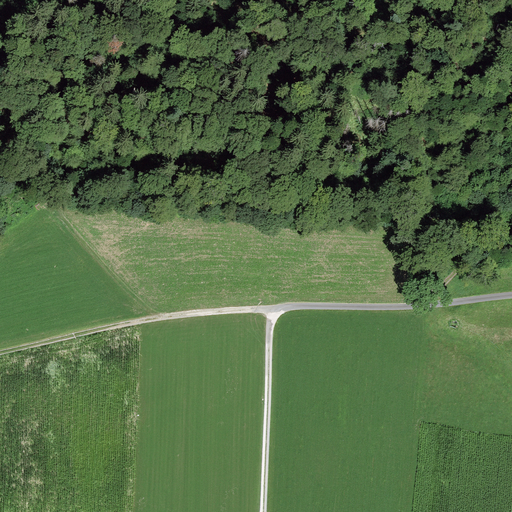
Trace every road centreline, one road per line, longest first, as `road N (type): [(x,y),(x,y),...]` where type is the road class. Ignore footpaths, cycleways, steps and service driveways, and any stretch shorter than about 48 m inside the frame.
road 1 (track): [(511,297),(270,308)]
road 2 (track): [(270,308),(260,511)]
road 3 (track): [(148,320),(0,356)]
road 4 (track): [(270,308),(148,320)]
